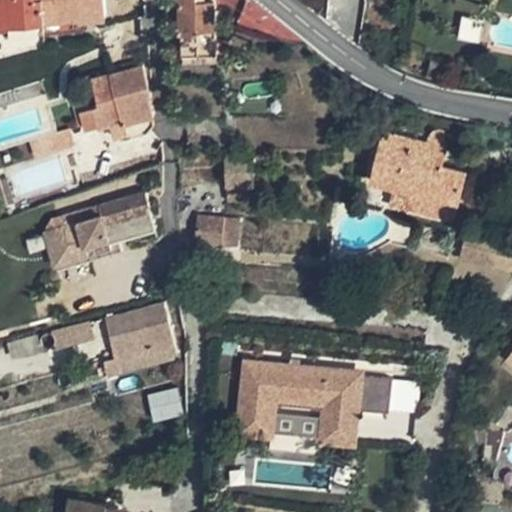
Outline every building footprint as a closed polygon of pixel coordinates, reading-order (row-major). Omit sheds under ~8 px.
[(0,0),(0,27),(2,27),(3,33),(82,25),(81,20),(104,18),(101,0),(0,0)] [(212,58),(211,4),(207,0),(175,0),(178,58),(193,58),(212,58)] [(98,127),(150,119),(146,86),(151,86),(148,70),(90,78),(94,106),(80,108),(83,127),(98,125),(98,127)] [(376,134),(365,184),(388,189),(427,199),(424,217),(448,223),(460,175),(436,169),(443,142),(441,135),(435,131),(429,131),(423,136),(421,145),(376,134)] [(246,172),(244,157),(219,158),(219,174),(246,172)] [(79,169),(76,160),(71,161),(74,170),(79,169)] [(248,187),(246,172),(219,174),(220,188),(238,187),(248,187)] [(239,203),(238,187),(220,188),(220,203),(239,203)] [(427,199),(388,189),(384,207),(424,217),(427,199)] [(94,242),(91,233),(135,220),(134,216),(137,215),(132,200),(76,216),(78,225),(40,236),(44,251),(54,248),(60,267),(98,256),(94,242)] [(219,220),(191,218),(189,248),(217,249),(219,220)] [(94,242),(138,229),(135,220),(91,233),(94,242)] [(219,220),(217,249),(232,249),(232,221),(219,220)] [(60,267),(54,248),(44,251),(40,236),(30,239),(40,273),(60,267)] [(134,309),(142,344),(173,336),(165,302),(134,309)] [(119,359),(176,346),(173,336),(142,344),(134,309),(109,315),(119,359)] [(80,359),(109,354),(104,319),(50,327),(53,351),(78,347),(80,359)] [(47,359),(43,334),(22,339),(26,362),(47,359)] [(511,338),(499,356),(511,364),(511,338)] [(22,339),(0,344),(0,376),(28,371),(26,362),(22,339)] [(237,366),(232,427),(266,430),(268,405),(321,409),(318,436),(335,438),(337,411),(352,413),(383,415),(386,383),(265,372),(265,369),(237,366)] [(182,416),(179,389),(147,393),(151,420),(182,416)] [(335,438),(318,436),(317,444),(349,447),(352,413),(337,411),(335,438)] [(266,430),(232,427),(231,435),(265,438),(266,430)]
